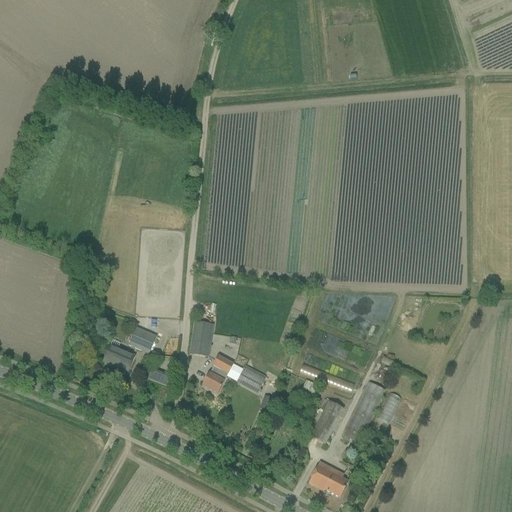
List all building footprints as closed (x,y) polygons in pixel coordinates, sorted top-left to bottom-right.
[(208,358),(209,349),(213,326),(194,323),(189,356),(208,358)] [(156,338),(136,329),(128,347),(148,356),(156,338)] [(135,356),(125,352),(110,345),(107,353),(103,362),(107,364),(106,365),(113,368),(113,367),(128,373),(135,356)] [(217,395),(222,386),(233,366),(226,362),(217,357),(212,367),(213,368),(209,375),(208,374),(202,387),(217,395)] [(392,369),(394,364),(383,358),(381,363),(392,369)] [(257,395),(265,380),(265,379),(244,367),(235,383),(257,395)] [(331,367),(323,387),(338,393),(346,373),(331,367)] [(151,384),(171,387),(172,378),(152,375),(151,384)] [(313,394),(317,387),(317,386),(305,382),(302,390),(313,394)] [(385,392),(368,384),(342,439),(358,447),(385,392)] [(381,423),(393,428),(405,401),(393,396),(381,423)] [(264,397),(259,409),(269,412),(273,401),(264,397)] [(312,434),(310,438),(325,445),(342,410),(324,401),(320,409),(319,411),(317,410),(315,414),(317,415),(312,426),(315,428),(312,434)] [(340,499),(344,490),(348,483),(342,480),(344,476),(319,464),(308,485),(323,493),(324,491),(340,499)]
